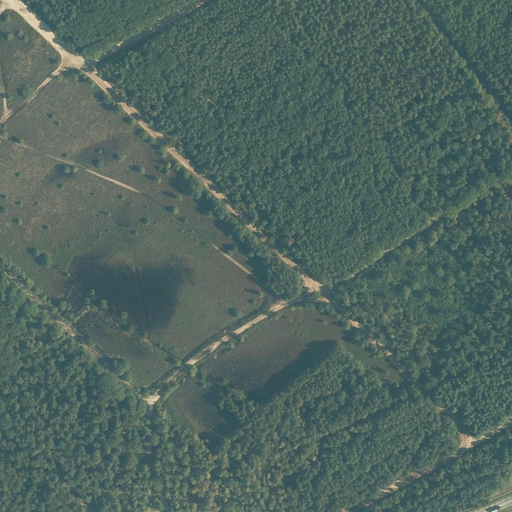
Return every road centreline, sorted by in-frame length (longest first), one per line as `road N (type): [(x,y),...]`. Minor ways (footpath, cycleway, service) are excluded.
road 1 (track): [(472,446),(14,0)]
road 2 (track): [(278,305),(265,286),(148,198),(0,135)]
road 3 (track): [(145,511),(152,399),(199,355),(311,283)]
road 4 (track): [(511,170),(320,293)]
road 5 (track): [(0,258),(152,399)]
road 6 (track): [(338,511),(511,421)]
road 7 (track): [(511,117),(424,0)]
road 8 (track): [(188,0),(77,60)]
